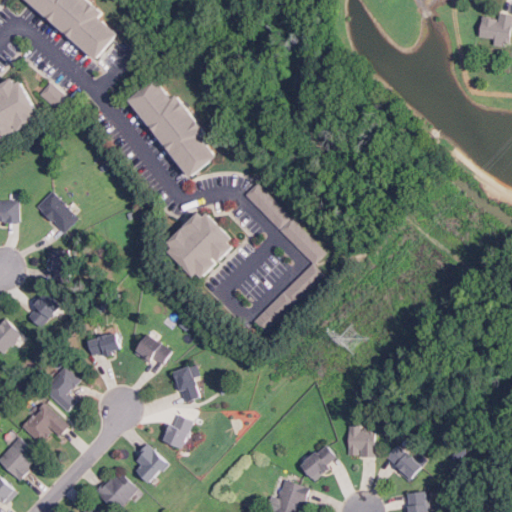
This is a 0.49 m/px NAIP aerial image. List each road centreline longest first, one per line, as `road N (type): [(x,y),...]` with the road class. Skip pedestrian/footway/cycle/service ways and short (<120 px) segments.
road 1 (residential): [(0,40),(15,21),(95,86),(176,192),(198,201),(237,198),(295,256),(293,270),(257,309),(240,310),(228,289),(276,238)]
road 2 (residential): [(124,404),(37,511)]
